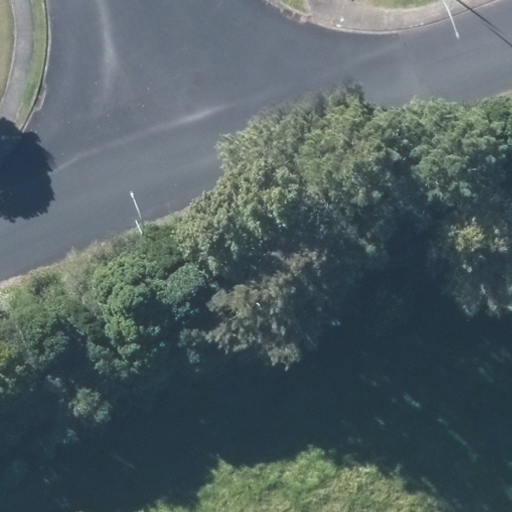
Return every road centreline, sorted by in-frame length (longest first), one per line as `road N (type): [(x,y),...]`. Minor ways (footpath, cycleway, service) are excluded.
road 1 (tertiary): [(190,156),(511,35)]
road 2 (tertiary): [(0,230),(190,156)]
road 3 (residential): [(190,156),(132,0)]
